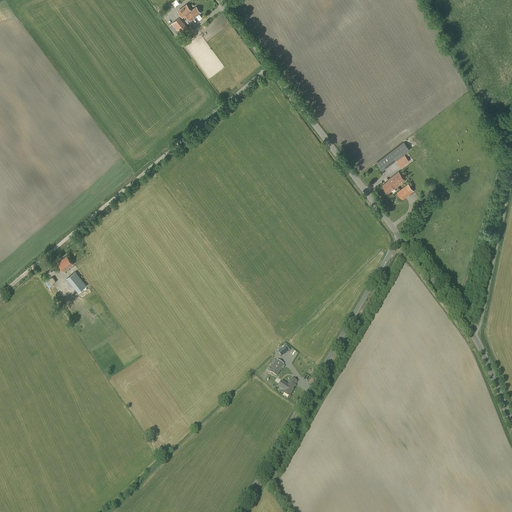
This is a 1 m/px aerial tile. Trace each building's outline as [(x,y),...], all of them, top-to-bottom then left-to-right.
[(185,15),(191,10),(186,4),(177,11),(183,18),(186,16),(185,15)] [(185,15),(186,16),(190,21),(195,17),(200,13),(196,7),(191,10),(185,15)] [(188,28),(179,17),(169,25),(176,34),(178,32),(180,34),(181,33),(183,32),(187,36),(194,31),(190,26),(188,28)] [(387,156),(392,163),(409,150),(404,143),(387,156)] [(401,167),(409,161),(405,155),(396,161),(401,167)] [(395,189),(406,181),(399,171),(388,180),(382,185),(388,193),(394,188),(395,189)] [(402,200),(414,191),(408,184),(396,192),(402,200)] [(64,271),(73,264),(66,256),(57,263),(64,271)] [(75,271),(67,279),(76,291),(78,293),(87,286),(78,275),(75,271)] [(50,286),(56,282),(53,277),(46,281),(50,286)] [(282,357),(288,352),(284,347),(278,352),(282,357)] [(276,361),(274,359),(271,364),(273,365),(269,372),(277,377),(284,364),(277,360),(276,361)] [(297,382),(292,379),(291,381),(289,380),(288,383),(289,384),(288,385),(282,381),(278,387),(285,391),(284,392),(290,396),(296,386),(295,385),(297,382)]
